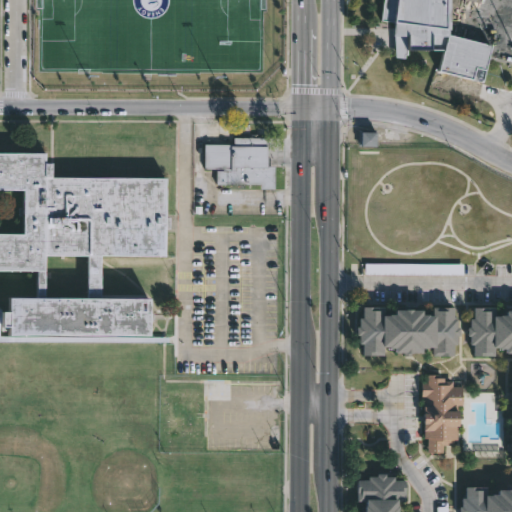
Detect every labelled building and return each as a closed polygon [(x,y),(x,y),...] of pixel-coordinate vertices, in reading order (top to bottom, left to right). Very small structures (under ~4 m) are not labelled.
[(452,0),(452,29),(496,34),(487,70),(477,67),(475,79),(441,70),(446,50),(408,49),(408,54),(405,54),(405,57),(396,57),(397,21),(382,19),(384,0),(452,0)] [(378,146),(378,132),(361,132),(361,146),(378,146)] [(270,138),(269,166),(276,166),(276,188),(262,188),(262,184),(218,184),(218,170),(224,170),(224,169),(206,168),(206,144),(235,144),(235,137),(270,138)] [(0,152),(45,152),(45,162),(52,162),(52,177),(165,178),(165,217),(167,217),(167,228),(165,228),(165,257),(101,256),(100,297),(152,297),(152,336),(10,335),(10,327),(3,327),(4,323),(0,323),(0,152)] [(452,307),(451,318),(455,318),(455,326),(458,326),(458,336),(455,336),(455,344),(451,344),(451,355),(430,355),(430,348),(428,348),(422,348),(422,352),(412,352),(412,354),(406,354),(406,356),(399,356),(399,352),(394,352),(394,348),(381,348),(381,355),(360,355),(360,344),(356,344),(356,335),(354,335),(354,326),(357,326),(357,317),(360,317),(360,306),(382,306),(382,314),(395,315),(395,309),(413,309),(422,309),(422,315),(430,315),(430,306),(452,307)] [(511,353),(506,353),(506,349),(492,348),(492,356),(471,355),(471,345),(468,345),(468,337),(465,337),(466,327),(468,327),(468,318),(471,318),(472,307),(495,307),(494,315),(506,315),(506,310),(511,310),(511,353)] [(450,378),(450,383),(460,383),(459,402),(455,402),(455,408),(458,409),(458,424),(455,424),(455,436),(450,436),(450,444),(441,443),(440,450),(425,450),(425,436),(421,436),(423,395),(418,395),(419,378),(424,378),(424,372),(436,372),(436,374),(442,374),(442,378),(450,378)] [(198,391),(198,412),(200,412),(200,417),(198,417),(198,437),(166,436),(167,410),(163,409),(163,405),(166,405),(167,391),(198,391)] [(383,472),(383,473),(391,474),(391,477),(403,477),(402,498),(397,498),(397,504),(397,510),(402,510),(402,511),(359,511),(360,510),(365,510),(365,498),(354,498),(354,477),(365,477),(365,473),(374,473),(374,471),(383,471),(383,472)] [(511,511),(456,511),(456,503),(459,503),(459,494),(462,494),(462,483),(484,482),(484,491),(497,491),(497,486),(511,486),(511,511)]
